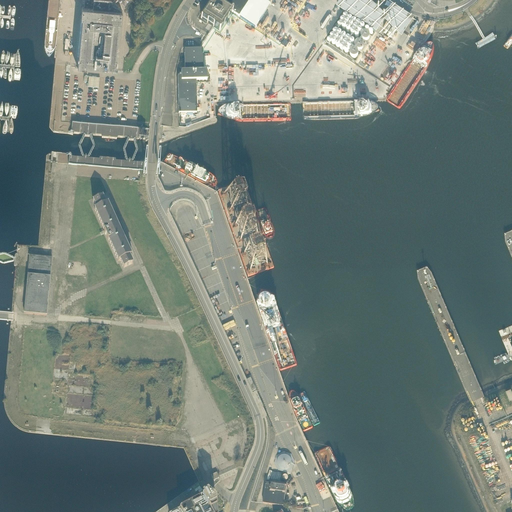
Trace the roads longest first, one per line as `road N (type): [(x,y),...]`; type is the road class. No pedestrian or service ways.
road 1 (tertiary): [(236,501),(260,439),(258,417),(154,199),(155,118)]
road 2 (unclassified): [(51,320),(179,331),(224,433),(208,479)]
